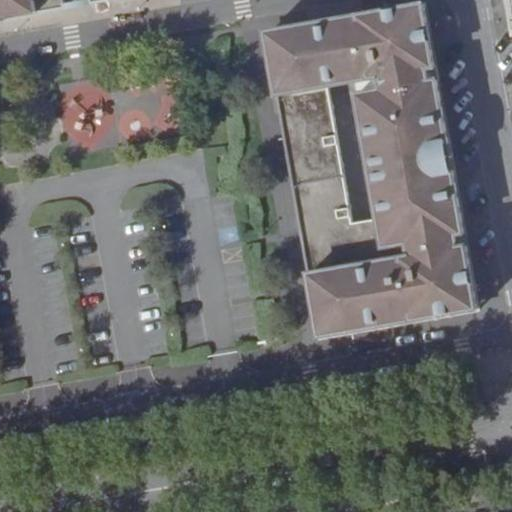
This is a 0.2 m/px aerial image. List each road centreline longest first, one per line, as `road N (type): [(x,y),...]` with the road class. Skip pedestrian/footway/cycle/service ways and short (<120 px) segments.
road 1 (secondary): [(39,511),(511,426)]
road 2 (residential): [(286,0),(0,51)]
road 3 (residential): [(467,0),(511,233)]
